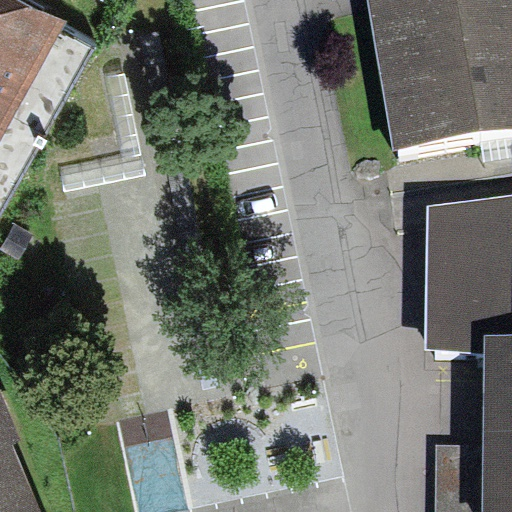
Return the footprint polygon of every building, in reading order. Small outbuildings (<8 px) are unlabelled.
[(47,0),(0,0),(0,195),(85,41),(39,16),(47,0)] [(394,162),(511,142),(511,0),(379,0),(381,5),(369,7),(394,162)] [(511,511),(511,202),(419,207),(425,364),(477,362),(483,362),(483,447),(482,503),(481,511),(511,511)] [(29,511),(0,442),(0,511),(29,511)] [(481,511),(482,503),(483,447),(436,445),(434,511),(481,511)]
